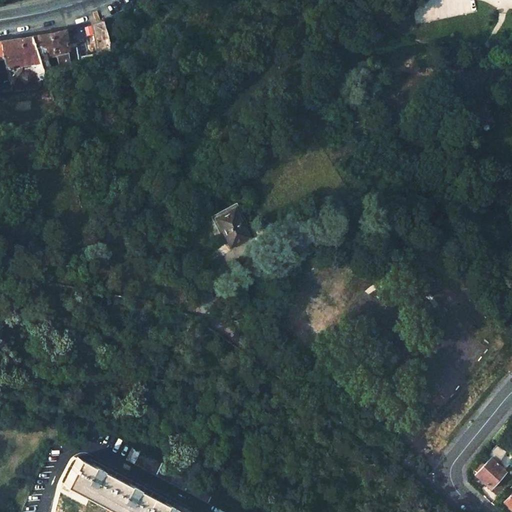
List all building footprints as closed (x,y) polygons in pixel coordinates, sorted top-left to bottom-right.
[(99,46),(112,45),(103,20),(92,23),(99,46)] [(83,61),(77,43),(70,45),(65,30),(54,32),(31,36),(38,63),(42,69),(46,77),(53,74),(52,67),(46,57),(56,55),(59,66),(83,61)] [(0,58),(2,58),(8,83),(33,82),(31,71),(30,63),(38,63),(31,36),(0,40),(0,58)] [(31,71),(42,69),(38,63),(30,63),(31,71)] [(471,110),(478,125),(491,119),(485,104),(471,110)] [(248,237),(233,209),(216,219),(231,246),(248,237)] [(210,504),(216,493),(218,490),(136,444),(128,458),(210,504)] [(91,464),(78,457),(64,484),(78,491),(116,511),(180,511),(172,507),(173,506),(166,502),(165,503),(136,488),(136,486),(128,482),(127,484),(99,469),(100,467),(92,463),(91,464)] [(505,474),(489,459),(474,474),(490,489),(493,486),(505,474)] [(493,486),(496,489),(508,477),(505,474),(493,486)] [(511,492),(503,502),(511,509),(511,492)]
